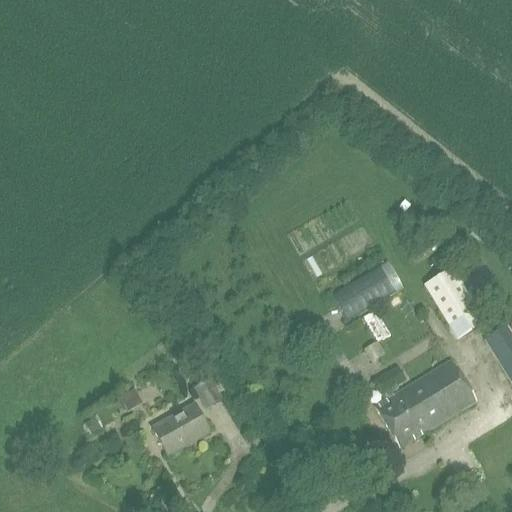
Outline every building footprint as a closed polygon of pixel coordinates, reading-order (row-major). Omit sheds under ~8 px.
[(451,271),(424,288),(457,342),(485,325),(451,271)] [(391,276),(337,309),(346,324),(401,291),(391,276)] [(382,346),(396,340),(383,311),(368,317),(382,346)] [(417,345),(437,330),(429,319),(409,334),(417,345)] [(511,338),(506,329),(486,342),(511,384),(511,338)] [(343,339),(357,368),(373,361),(360,332),(343,339)] [(285,358),(263,374),(279,396),(301,379),(285,358)] [(479,413),(474,405),(476,404),(451,363),(374,409),(399,450),(445,423),(450,431),(479,413)] [(207,410),(224,403),(213,382),(195,390),(207,410)] [(167,458),(209,435),(194,407),(152,430),(167,458)] [(211,499),(202,511),(225,511),(227,510),(211,499)]
